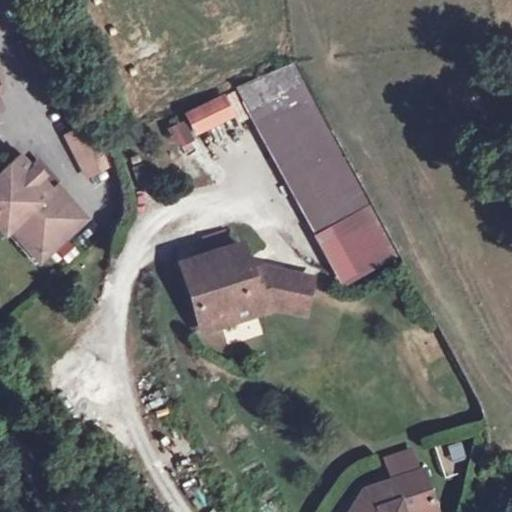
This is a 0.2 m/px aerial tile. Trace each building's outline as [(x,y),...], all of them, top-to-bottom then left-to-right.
[(43,30),(18,43),(39,84),(64,72),(43,30)] [(296,60),(238,85),(318,232),(337,222),(372,203),(296,60)] [(223,97),(187,113),(195,131),(230,115),(223,97)] [(90,122),(65,135),(86,176),(111,162),(90,122)] [(0,228),(2,231),(8,226),(28,248),(32,244),(42,255),(83,217),(54,184),(56,182),(43,168),(35,175),(29,168),(18,156),(0,172),(0,228)] [(35,175),(43,168),(37,161),(29,168),(35,175)] [(398,251),(372,203),(337,222),(362,270),(398,251)] [(240,245),(181,263),(201,328),(226,320),(224,310),(244,303),(248,313),(275,306),(281,273),(260,268),(260,270),(249,274),(240,245)] [(281,273),(275,306),(304,312),(311,279),(281,273)] [(244,303),(224,310),(226,320),(248,313),(244,303)] [(364,489),(348,511),(413,511),(431,506),(433,505),(422,471),(417,472),(410,451),(384,459),(391,480),(364,489)]
